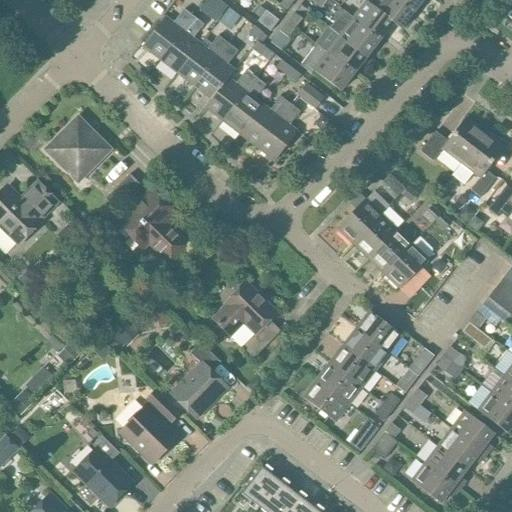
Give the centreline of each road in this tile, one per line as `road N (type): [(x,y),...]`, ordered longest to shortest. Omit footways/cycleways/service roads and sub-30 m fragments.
road 1 (residential): [(504,74),(452,40),(280,220)]
road 2 (residential): [(280,220),(236,215),(75,59)]
road 3 (residential): [(379,511),(251,413)]
road 4 (residential): [(156,511),(251,413)]
